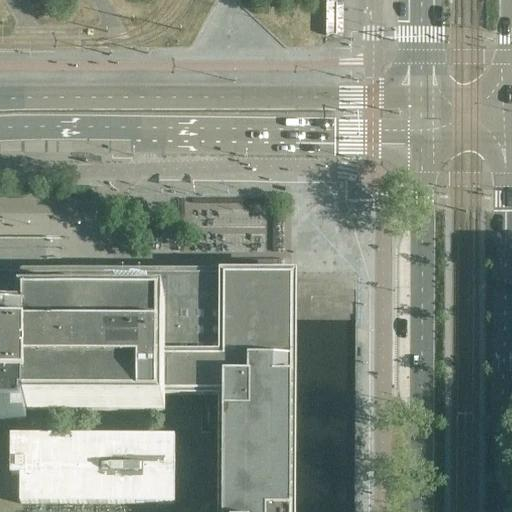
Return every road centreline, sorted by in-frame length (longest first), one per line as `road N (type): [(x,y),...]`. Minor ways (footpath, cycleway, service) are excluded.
road 1 (secondary): [(420,101),(0,100)]
road 2 (secondary): [(0,137),(419,138)]
road 3 (secondary): [(419,138),(420,511)]
